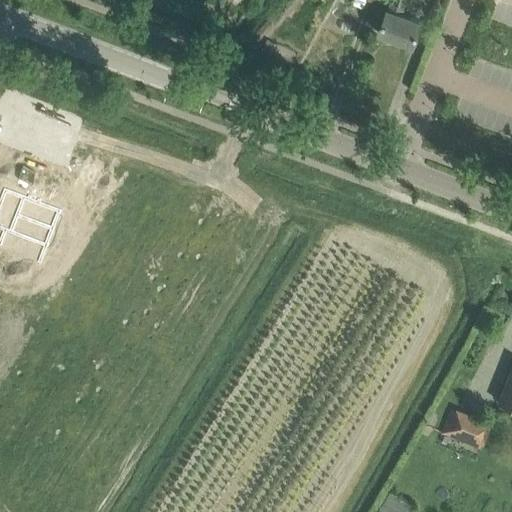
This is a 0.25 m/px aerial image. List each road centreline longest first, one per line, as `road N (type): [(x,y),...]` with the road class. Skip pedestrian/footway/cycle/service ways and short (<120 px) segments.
road 1 (tertiary): [(206,93),(511,210)]
road 2 (tertiary): [(206,93),(0,14)]
